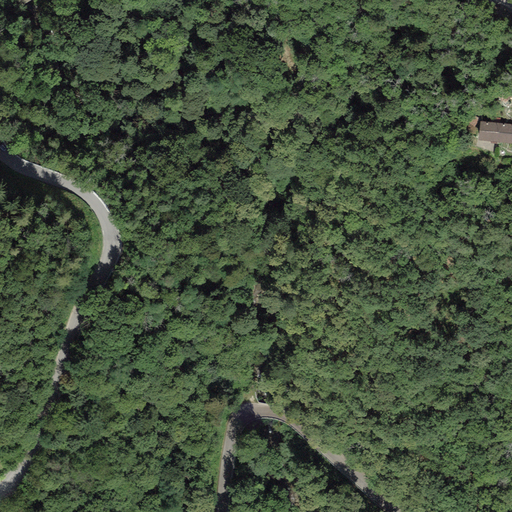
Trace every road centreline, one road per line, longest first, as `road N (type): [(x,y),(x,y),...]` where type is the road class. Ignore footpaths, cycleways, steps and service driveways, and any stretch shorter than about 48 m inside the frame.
road 1 (tertiary): [(0,483),(41,417),(80,295),(110,249),(97,205),(79,188),(0,155)]
road 2 (unclassified): [(221,511),(236,421),(275,409),(400,511)]
